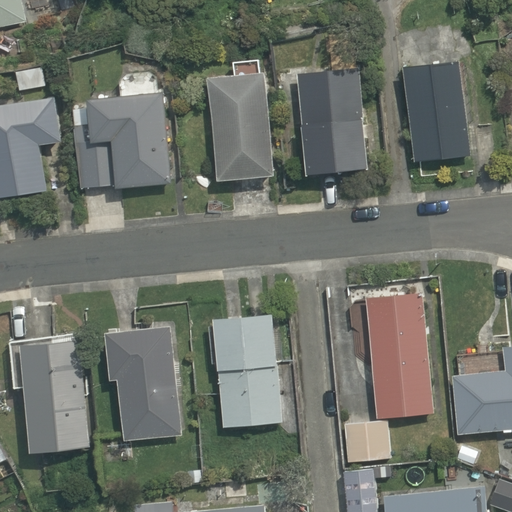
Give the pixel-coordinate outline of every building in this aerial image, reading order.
[(36,0),(0,0),(0,33),(42,25),(36,0)] [(474,61),(415,64),(419,167),(478,164),(474,61)] [(373,67),(306,73),(314,177),(382,172),(373,67)] [(279,74),(219,79),(228,182),(288,176),(279,74)] [(177,90),(81,95),(86,191),(182,186),(177,90)] [(70,101),(0,109),(0,199),(60,193),(54,146),(75,143),(70,101)] [(433,291),(374,296),(383,418),(442,413),(433,291)] [(288,319),(227,322),(231,431),(292,429),(288,319)] [(183,330),(120,332),(122,381),(131,381),(133,440),(186,438),(183,330)] [(61,336),(17,338),(20,390),(36,389),(40,452),(97,449),(92,343),(61,345),(61,336)] [(511,373),(462,376),(464,433),(511,430),(511,373)] [(397,420),(350,425),(353,459),(400,455),(397,420)] [(379,511),(383,470),(350,467),(346,511),(379,511)] [(511,511),(511,477),(508,476),(495,506),(509,511),(511,511)] [(390,495),(391,511),(493,511),(491,487),(390,495)] [(274,503),(172,511),(291,511),(291,509),(275,510),(274,503)]
